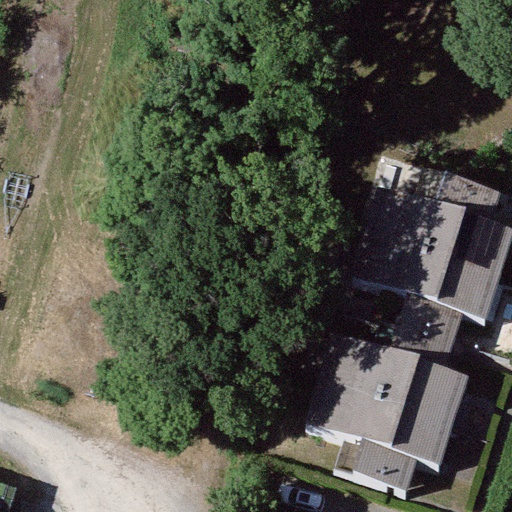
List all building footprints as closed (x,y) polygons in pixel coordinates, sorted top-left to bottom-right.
[(373,201),(358,243),(499,287),(511,244),(490,237),(499,207),(420,183),(412,212),(373,201)] [(484,336),(499,287),(358,243),(344,291),(406,311),(399,334),(455,351),(462,329),(484,336)] [(170,314),(132,307),(128,321),(115,370),(159,383),(170,314)] [(328,348),(313,398),(451,438),(464,392),(445,386),(455,351),(399,334),(388,365),(328,348)] [(438,476),(451,438),(313,398),(304,435),(337,445),(326,480),(402,503),(413,468),(438,476)]
